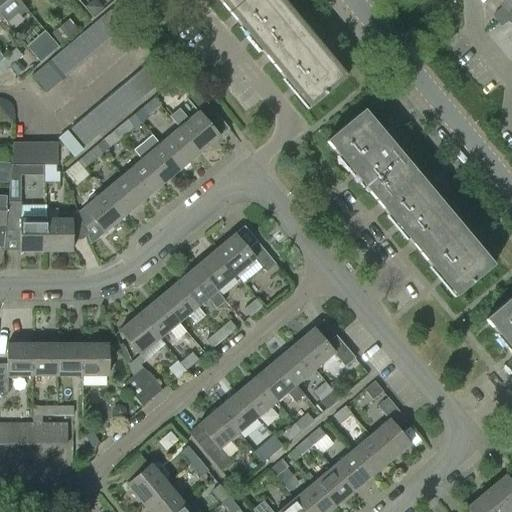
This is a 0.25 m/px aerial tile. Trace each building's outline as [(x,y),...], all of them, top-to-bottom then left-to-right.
[(0,0),(0,10),(12,0),(0,0)] [(227,0),(222,5),(265,57),(303,25),(281,0),(227,0)] [(102,11),(98,6),(90,5),(85,9),(93,18),(102,11)] [(493,15),(498,21),(508,12),(504,6),(493,15)] [(114,7),(105,14),(119,31),(128,24),(114,7)] [(511,16),(508,12),(498,21),(502,26),(509,21),(511,17),(511,16)] [(105,14),(97,21),(111,38),(119,31),(105,14)] [(67,19),(50,33),(59,44),(76,30),(67,19)] [(97,21),(89,27),(103,45),(111,38),(97,21)] [(303,25),(265,57),(308,109),(346,77),(303,25)] [(89,27),(81,34),(95,51),(103,45),(89,27)] [(81,34),(72,41),(87,58),(95,51),(81,34)] [(72,41),(64,48),(78,65),(87,58),(72,41)] [(64,48),(56,55),(70,72),(78,65),(64,48)] [(15,49),(3,59),(9,66),(22,56),(15,49)] [(56,55),(47,62),(62,79),(70,72),(56,55)] [(144,66),(159,84),(170,74),(154,55),(143,65),(144,66)] [(0,74),(9,66),(3,59),(0,61),(0,74)] [(47,62),(40,68),(54,86),(62,79),(47,62)] [(144,66),(137,74),(151,90),(159,84),(144,66)] [(54,86),(40,68),(30,77),(44,94),(54,86)] [(137,74),(129,80),(143,97),(151,90),(137,74)] [(129,80),(121,87),(134,105),(143,97),(129,80)] [(121,87),(112,94),(126,112),(134,105),(121,87)] [(170,119),(178,129),(199,154),(219,137),(229,129),(196,91),(187,99),(198,112),(188,121),(180,111),(170,119)] [(112,94),(103,102),(117,119),(126,112),(112,94)] [(141,109),(147,116),(159,106),(153,98),(141,109)] [(103,102),(95,108),(110,125),(117,119),(103,102)] [(95,108),(88,115),(102,132),(110,125),(95,108)] [(325,142),(368,193),(406,162),(363,110),(325,142)] [(88,115),(80,122),(93,139),(102,132),(88,115)] [(127,120),(115,130),(122,137),(133,128),(127,120)] [(93,139),(80,122),(70,130),(84,147),(93,139)] [(178,129),(159,145),(180,170),(199,154),(178,129)] [(122,137),(115,130),(102,140),(109,148),(122,137)] [(24,166),(24,144),(10,143),(10,166),(24,166)] [(35,144),(24,144),(24,166),(35,166),(35,144)] [(35,166),(42,166),(45,166),(46,144),(35,144),(35,166)] [(46,144),(45,166),(56,166),(56,144),(46,144)] [(159,145),(141,160),(161,185),(180,170),(159,145)] [(96,146),(77,162),(83,170),(102,154),(96,146)] [(141,160),(121,177),(142,201),(161,185),(141,160)] [(83,170),(77,162),(76,162),(64,172),(71,180),(83,170)] [(368,193),(412,245),(449,214),(406,162),(368,193)] [(31,174),(42,174),(42,166),(35,166),(24,166),(10,166),(10,174),(22,174),(22,176),(31,177),(31,174)] [(42,166),(42,174),(42,183),(59,183),(59,173),(56,172),(56,166),(45,166),(42,166)] [(121,177),(102,193),(123,218),(142,201),(121,177)] [(123,218),(102,193),(83,209),(104,234),(123,218)] [(44,220),(44,219),(45,206),(20,205),(20,203),(6,202),(5,227),(2,248),(2,251),(19,251),(19,253),(44,253),(44,252),(44,220)] [(449,214),(412,245),(455,297),(493,265),(449,214)] [(44,220),(44,252),(70,252),(70,220),(44,220)] [(233,235),(214,251),(234,276),(254,260),(265,273),(275,265),(256,242),(246,250),(233,235)] [(214,251),(194,268),(215,293),(234,276),(214,251)] [(194,268),(176,283),(196,308),(207,299),(216,310),(223,303),(215,293),(194,268)] [(176,283),(156,299),(177,324),(188,315),(195,325),(204,317),(196,308),(176,283)] [(511,296),(485,320),(511,352),(511,296)] [(156,299),(137,315),(158,340),(177,324),(156,299)] [(242,310),(249,317),(261,307),(255,299),(242,310)] [(158,340),(137,315),(118,331),(144,362),(164,346),(158,340)] [(229,321),(216,332),(223,340),(235,329),(229,321)] [(325,344),(313,329),(293,345),(314,370),(333,354),(344,367),(354,359),(335,336),(325,344)] [(223,340),(216,332),(204,342),(211,349),(223,340)] [(31,377),(32,344),(6,344),(6,365),(0,364),(0,394),(7,394),(7,377),(31,377)] [(56,344),(32,344),(31,377),(56,377),(56,344)] [(82,344),(56,344),(56,377),(81,377),(82,344)] [(107,344),(82,344),(81,377),(107,377),(107,344)] [(293,345),(273,362),(294,387),(295,386),(314,370),(293,345)] [(178,364),(185,371),(198,360),(191,353),(178,364)] [(294,387),(273,362),(255,377),(275,402),(286,394),(294,403),(303,395),(295,386),(294,387)] [(142,368),(132,376),(151,399),(161,391),(142,368)] [(151,399),(132,376),(122,384),(141,407),(151,399)] [(255,377),(235,393),(256,418),(275,402),(255,377)] [(319,402),(326,410),(338,399),(332,392),(319,402)] [(235,393),(217,409),(237,434),(256,418),(235,393)] [(406,421),(387,398),(376,407),(387,421),(368,436),(389,462),(409,445),(396,429),(406,421)] [(55,417),(55,406),(40,406),(40,417),(55,417)] [(72,406),(55,406),(55,417),(73,417),(72,406)] [(331,417),(344,432),(356,422),(344,406),(331,417)] [(237,434),(217,409),(197,425),(218,450),(237,434)] [(306,413),(293,424),(300,432),(312,421),(306,413)] [(0,446),(9,446),(9,424),(0,423),(0,446)] [(32,447),(43,447),(43,423),(32,424),(32,447)] [(43,447),(54,447),(54,423),(43,423),(43,447)] [(54,423),(54,447),(66,447),(66,423),(54,423)] [(9,446),(21,446),(21,424),(9,424),(9,446)] [(21,446),(32,447),(32,424),(21,424),(21,446)] [(300,432),(293,424),(281,434),(288,442),(300,432)] [(318,428),(305,439),(312,446),(324,436),(318,428)] [(368,436),(349,453),(369,478),(389,462),(368,436)] [(312,446),(305,439),(287,454),(293,462),(312,446)] [(255,456),(262,464),(275,453),(268,445),(255,456)] [(179,453),(190,466),(197,459),(187,447),(179,453)] [(349,453),(330,468),(351,493),(369,478),(349,453)] [(197,459),(190,466),(199,478),(207,471),(197,459)] [(267,470),(274,479),(287,468),(280,460),(267,470)] [(126,486),(142,505),(167,485),(151,465),(126,486)] [(330,468),(311,484),(332,509),(351,493),(330,468)] [(287,475),(279,483),(288,493),(296,485),(287,475)] [(511,484),(504,475),(485,492),(501,511),(510,511),(511,511),(511,484)] [(311,484),(292,500),(301,511),(328,511),(332,509),(311,484)] [(142,505),(147,511),(172,511),(183,504),(167,485),(142,505)] [(211,491),(221,504),(229,497),(218,485),(211,491)] [(1,511),(12,511),(12,491),(1,491),(1,511)] [(12,511),(24,511),(24,491),(12,491),(12,511)] [(24,511),(34,511),(34,491),(24,491),(24,511)] [(34,491),(34,511),(46,511),(47,491),(34,491)] [(501,511),(485,492),(465,508),(468,511),(501,511)] [(229,497),(221,504),(228,511),(235,511),(239,509),(229,497)] [(270,511),(262,502),(252,511),(253,511),(301,511),(292,500),(277,511),(270,511)]
